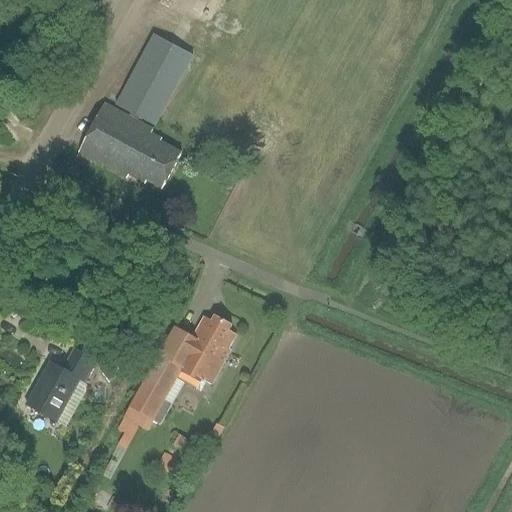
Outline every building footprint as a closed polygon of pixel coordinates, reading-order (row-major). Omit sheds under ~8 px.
[(162,191),(183,153),(163,143),(165,140),(153,133),(154,131),(136,121),(138,117),(154,126),(193,55),(155,34),(116,105),(130,112),(128,117),(105,104),(79,152),(126,178),(128,175),(145,184),(146,182),(162,191)] [(176,380),(183,384),(200,394),(206,384),(212,387),(231,353),(229,352),(237,338),(229,333),(232,327),(215,317),(211,323),(204,319),(192,339),(174,328),(128,409),(152,422),(176,380)] [(51,364),(27,407),(65,428),(85,393),(84,384),(96,363),(75,351),(63,371),(51,364)] [(204,449),(180,436),(175,446),(198,459),(204,449)] [(101,491),(93,506),(103,511),(107,511),(115,499),(101,491)]
